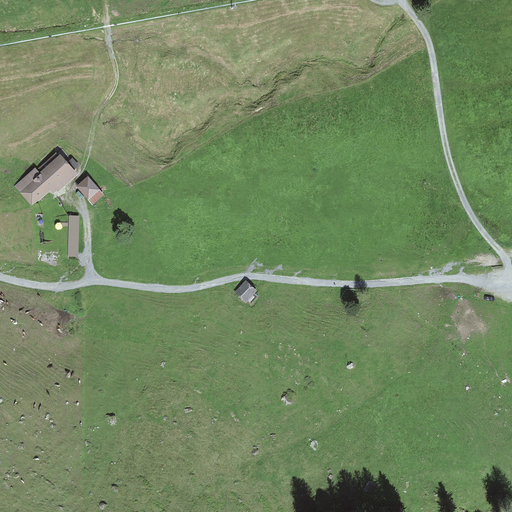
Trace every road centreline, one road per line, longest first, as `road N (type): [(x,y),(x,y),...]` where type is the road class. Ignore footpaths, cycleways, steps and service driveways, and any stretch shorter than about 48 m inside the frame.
road 1 (track): [(511,282),(244,276),(179,289),(93,280),(53,288),(0,276)]
road 2 (track): [(402,0),(429,43),(462,196),(511,281)]
